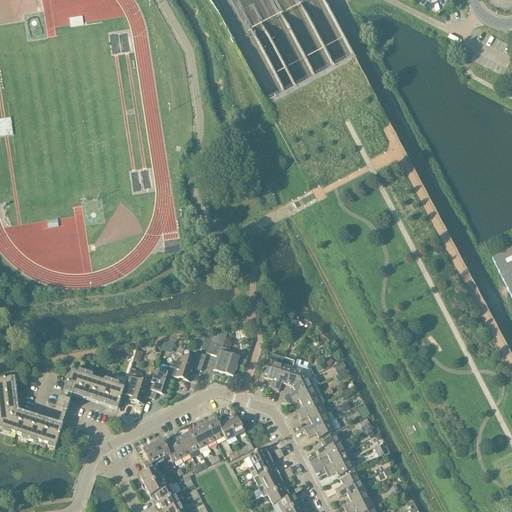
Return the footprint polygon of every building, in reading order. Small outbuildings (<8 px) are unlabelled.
[(208,0),(211,6),(231,43),(249,76),(250,77),(250,76),(232,42),(212,5),(209,0),(208,0)] [(70,17),(71,25),(82,23),(81,16),(70,17)] [(1,119),(0,119),(0,136),(4,136),(7,136),(13,135),(10,118),(4,119),(1,119)] [(52,220),(53,227),(63,226),(62,219),(52,220)] [(511,300),(511,248),(491,259),(511,300)] [(302,332),(298,339),(302,341),(306,335),(302,332)] [(210,341),(206,354),(216,358),(212,371),(232,377),(234,372),(235,372),(237,368),(236,368),(238,358),(230,356),(231,354),(230,353),(229,351),(227,351),(222,349),(223,345),(210,341)] [(200,372),(205,357),(195,353),(192,361),(181,357),(176,370),(174,378),(189,383),(193,370),(200,372)] [(274,391),(284,360),(269,355),(262,378),(272,381),(269,390),(274,391)] [(326,358),(323,363),(329,367),(332,362),(326,358)] [(291,371),(293,365),(294,363),(284,360),(274,391),(278,393),(281,385),(286,386),(291,371)] [(306,381),(312,378),(308,370),(293,365),(291,371),(286,386),(292,388),(306,381)] [(174,378),(176,370),(169,367),(167,373),(155,370),(150,385),(146,398),(154,401),(156,393),(163,395),(169,377),(174,378)] [(146,398),(150,385),(139,381),(141,375),(130,371),(125,386),(132,388),(128,401),(143,406),(146,398)] [(118,408),(124,389),(85,376),(86,374),(80,372),(79,375),(71,372),(64,393),(77,398),(78,396),(118,408)] [(289,401),(313,388),(309,380),(312,378),(306,381),(292,388),(294,392),(286,396),(289,401)] [(62,426),(51,422),(49,422),(48,424),(15,414),(11,379),(0,380),(0,429),(50,446),(49,449),(54,451),(60,434),(62,426)] [(301,405),(317,397),(313,388),(289,401),(291,405),(299,401),(301,405)] [(297,418),(322,405),(317,397),(301,405),(303,409),(295,413),(297,418)] [(72,415),(75,405),(59,400),(55,410),(72,415)] [(347,404),(339,408),(341,413),(343,412),(349,409),(347,404)] [(309,422),(326,414),(322,405),(297,418),(299,422),(307,418),(309,422)] [(364,406),(357,409),(359,414),(366,411),(364,406)] [(235,437),(244,432),(233,411),(231,412),(230,415),(231,418),(226,420),(235,437)] [(306,435),(330,422),(326,414),(309,422),(312,427),(304,431),(306,435)] [(235,437),(226,420),(221,422),(220,420),(218,419),(215,420),(224,437),(226,442),(235,437)] [(215,442),(224,437),(215,420),(207,425),(215,442)] [(330,422),(306,435),(308,439),(316,435),(318,440),(335,431),(340,428),(336,420),(330,422)] [(207,446),(215,442),(207,425),(198,429),(207,446)] [(198,450),(207,446),(198,429),(189,434),(198,450)] [(317,456),(346,441),(342,432),(320,443),(322,448),(315,452),(317,456)] [(190,455),(198,450),(189,434),(181,438),(190,455)] [(181,459),(190,455),(181,438),(172,442),(181,459)] [(329,461),(345,452),(350,450),(346,441),(317,456),(319,460),(327,457),(329,461)] [(164,447),(164,446),(162,442),(142,452),(148,464),(143,466),(147,474),(140,478),(150,498),(171,486),(164,489),(154,470),(153,471),(151,467),(169,457),(164,447)] [(172,464),(181,459),(172,442),(164,446),(164,447),(169,457),(172,464)] [(253,467),(270,459),(268,454),(270,453),(267,447),(248,457),(253,467)] [(379,447),(374,450),(377,457),(382,454),(379,447)] [(326,473),(349,461),(345,452),(329,461),(331,465),(323,469),(326,473)] [(253,479),(277,467),(275,463),(273,464),(270,459),(253,467),(248,470),(253,479)] [(349,461),(326,473),(328,478),(335,474),(338,478),(354,470),(349,461)] [(258,489),(280,478),(277,473),(280,472),(277,467),(253,479),(258,489)] [(336,495),(360,482),(356,474),(340,482),(342,486),(334,490),(336,495)] [(263,499),(287,486),(285,482),(282,483),(280,478),(258,489),(263,499)] [(348,499),(364,491),(360,482),(336,495),(338,499),(346,495),(348,499)] [(158,503),(175,495),(171,486),(150,498),(151,500),(153,500),(156,499),(158,503)] [(290,498),(290,497),(287,492),(290,491),(287,486),(263,499),(268,497),(273,507),(277,504),(290,498)] [(345,511),(369,499),(364,491),(348,499),(351,503),(343,507),(345,511)] [(163,511),(180,504),(175,495),(158,503),(161,509),(158,510),(157,511),(163,511)] [(297,501),(294,496),(294,495),(290,497),(290,498),(277,504),(280,511),(285,511),(301,504),(299,499),(297,501)] [(355,511),(365,511),(373,508),(369,499),(345,511),(354,511),(355,511)]
